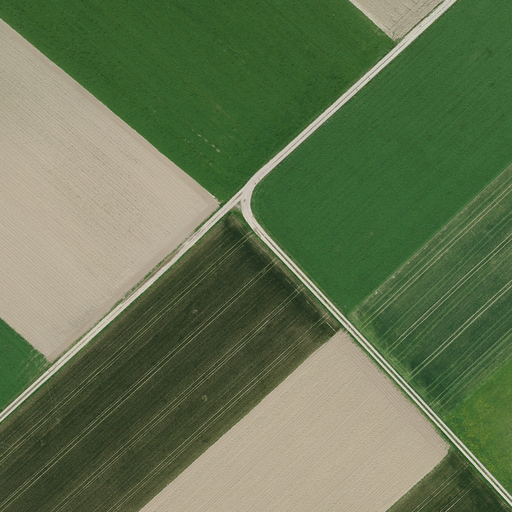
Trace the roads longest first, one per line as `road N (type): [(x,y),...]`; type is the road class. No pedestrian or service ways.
road 1 (track): [(0,422),(237,209),(452,0)]
road 2 (track): [(237,209),(511,507)]
